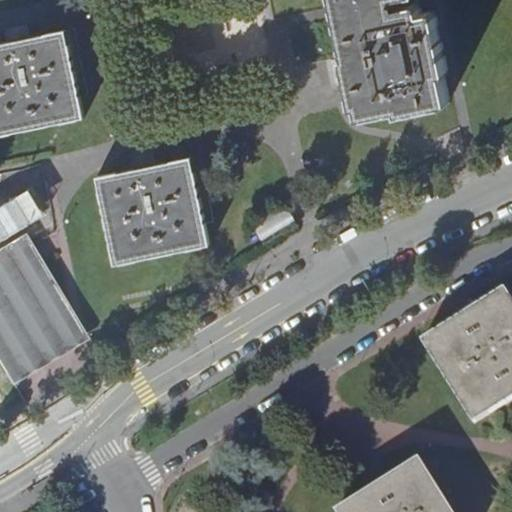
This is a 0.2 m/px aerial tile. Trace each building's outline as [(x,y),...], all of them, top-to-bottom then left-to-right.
[(401,112),(404,111),(452,101),(446,72),(450,71),(437,9),(424,11),(421,2),(413,3),(411,0),(337,0),(349,55),(347,55),(355,89),(355,92),(357,105),(361,106),(364,116),(400,108),(401,112)] [(66,29),(0,43),(0,134),(84,117),(66,29)] [(114,264),(167,253),(210,243),(191,156),(144,166),(97,176),(114,264)] [(6,250),(0,253),(0,361),(7,374),(74,333),(26,252),(13,260),(6,250)] [(464,317),(421,344),(473,426),(511,402),(511,401),(511,303),(504,291),(464,317)] [(380,487),(341,511),(451,511),(419,462),(380,487)]
